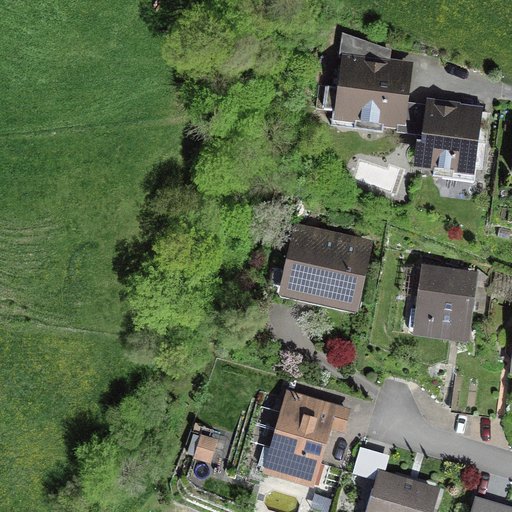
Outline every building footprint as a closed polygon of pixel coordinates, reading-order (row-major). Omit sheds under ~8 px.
[(384,66),(386,51),(341,35),(338,58),(346,59),(344,71),(337,70),(334,89),(317,86),(314,109),(354,114),(352,130),(381,134),(382,123),(398,125),(405,69),(384,66)] [(475,112),(430,107),(425,146),(420,145),(418,164),(433,166),(431,177),(451,180),(453,169),(467,171),(475,112)] [(297,232),(284,291),(351,306),(364,247),(297,232)] [(426,271),(422,298),(413,297),(409,330),(462,337),(470,277),(426,271)] [(472,413),(476,381),(454,378),(450,410),(472,413)] [(494,416),(498,384),(476,381),(472,413),(494,416)] [(339,430),(344,412),(303,400),(303,398),(285,392),(280,412),(283,413),(272,451),(263,448),(257,467),(310,483),(327,426),(339,430)] [(428,511),(433,497),(416,492),(418,487),(399,482),(397,487),(380,482),(371,511),(428,511)] [(511,511),(475,502),(472,511),(511,511)]
